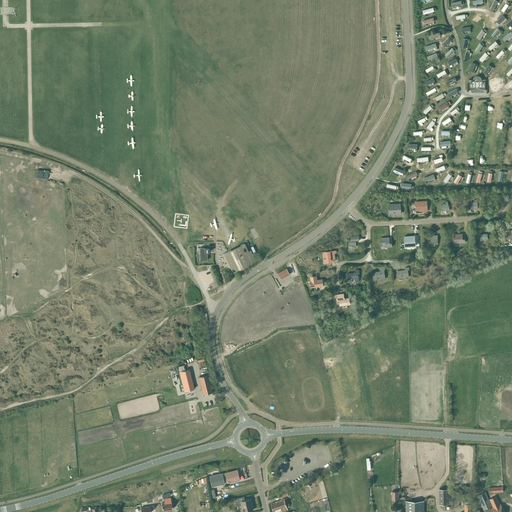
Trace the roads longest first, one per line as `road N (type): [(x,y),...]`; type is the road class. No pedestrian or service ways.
road 1 (unclassified): [(245,423),(216,366),(216,313),(242,280),(346,205),(390,146),(408,97),(404,0)]
road 2 (unknown): [(276,276),(266,254),(333,199),(339,166),(371,101),(376,0)]
road 3 (secondary): [(264,434),(332,429),(511,440)]
road 4 (secondary): [(234,440),(0,511)]
